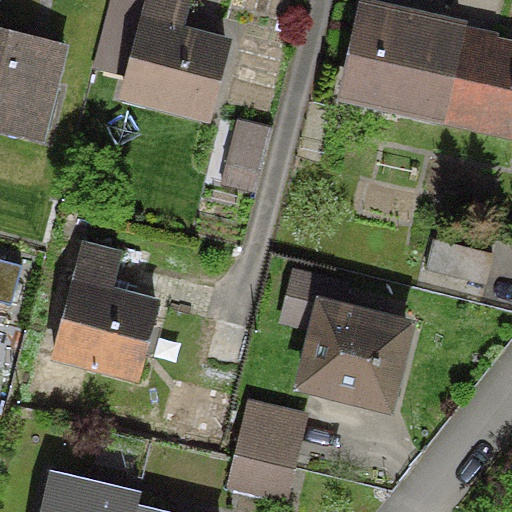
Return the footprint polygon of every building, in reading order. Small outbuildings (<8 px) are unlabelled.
[(119,94),(202,116),(220,47),(172,33),(179,4),(162,0),(145,0),(141,15),(105,5),(90,64),(125,73),(119,94)] [(451,40),(453,30),(359,9),(340,93),(433,114),(451,40)] [(0,123),(30,131),(50,54),(0,40),(0,123)] [(511,131),(511,129),(511,52),(451,40),(433,114),(511,131)] [(216,181),(250,190),(266,131),(231,122),(216,181)] [(428,241),(421,270),(480,285),(487,256),(428,241)] [(79,247),(49,354),(132,376),(150,307),(102,294),(112,255),(79,247)] [(0,304),(5,306),(16,267),(0,262),(0,304)] [(306,387),(381,406),(401,328),(317,306),(297,385),(306,387)] [(185,382),(180,425),(224,431),(229,387),(185,382)] [(245,407),(233,456),(286,469),(298,420),(245,407)] [(233,456),(226,485),(279,498),(286,469),(233,456)] [(133,496),(46,475),(37,511),(128,511),(130,508),(133,496)]
